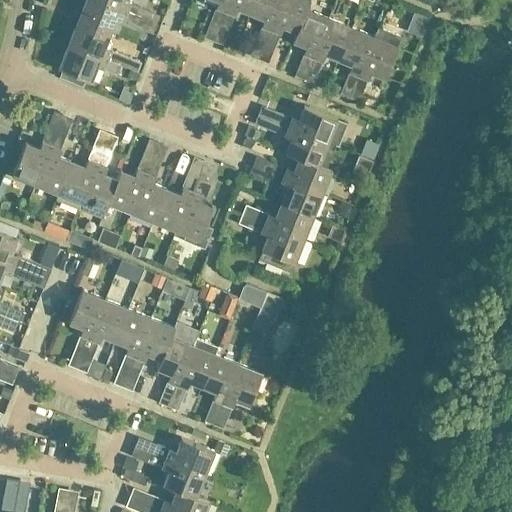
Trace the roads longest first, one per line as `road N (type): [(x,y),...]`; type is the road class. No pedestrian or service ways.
road 1 (residential): [(106,480),(131,413),(38,375)]
road 2 (residential): [(226,150),(252,78),(165,44)]
road 3 (residential): [(138,116),(122,118),(5,76)]
